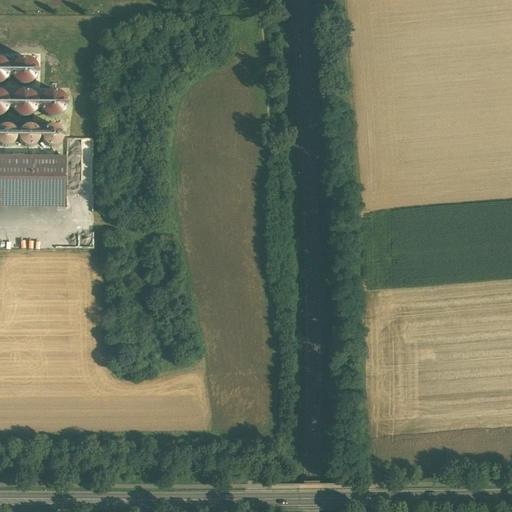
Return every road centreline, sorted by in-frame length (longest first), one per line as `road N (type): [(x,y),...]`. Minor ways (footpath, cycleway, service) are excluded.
road 1 (tertiary): [(0,502),(511,497)]
road 2 (track): [(372,498),(364,453),(362,133),(343,0)]
